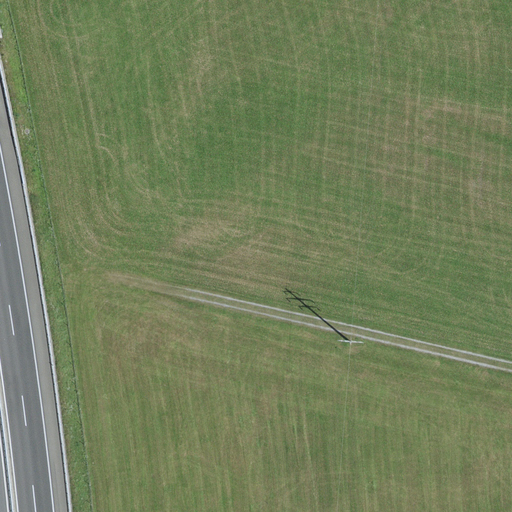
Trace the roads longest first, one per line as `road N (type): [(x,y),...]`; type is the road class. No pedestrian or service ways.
road 1 (track): [(511,373),(176,292)]
road 2 (motorway): [(38,511),(0,243)]
